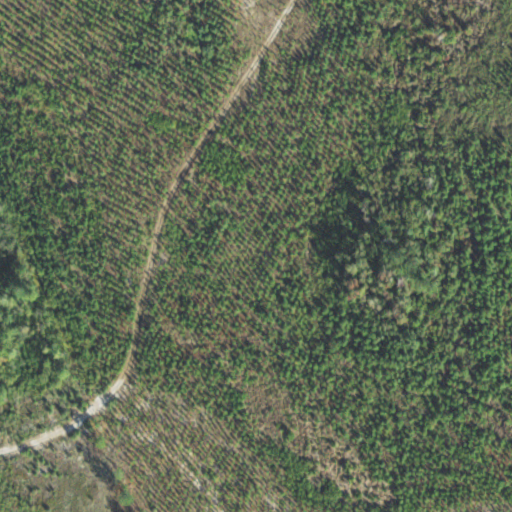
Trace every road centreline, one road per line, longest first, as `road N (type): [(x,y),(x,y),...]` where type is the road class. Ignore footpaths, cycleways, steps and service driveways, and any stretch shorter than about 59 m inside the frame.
road 1 (residential): [(237,511),(126,400),(116,343),(121,240),(147,152),(248,0)]
road 2 (residential): [(0,458),(126,400)]
